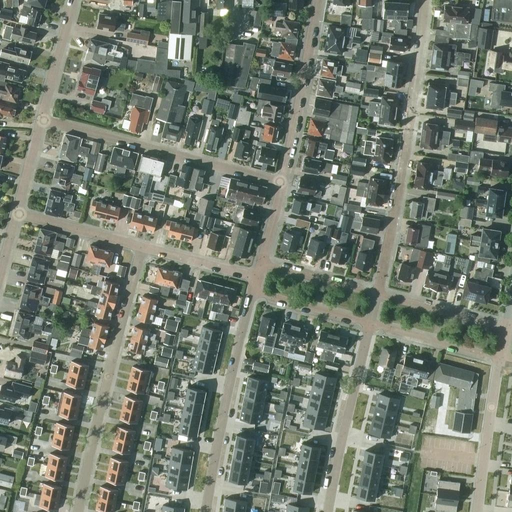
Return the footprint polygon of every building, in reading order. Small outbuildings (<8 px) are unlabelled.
[(24,0),(24,1),(23,6),(30,8),(32,4),(44,7),(45,0),(24,0)] [(155,9),(155,0),(152,0),(152,2),(151,3),(148,3),(147,4),(140,4),(139,17),(147,17),(147,8),(155,9)] [(173,2),(171,23),(168,60),(190,61),(192,37),(195,37),(197,14),(199,14),(199,0),(181,0),(181,2),(173,2)] [(218,0),(218,10),(229,11),(229,0),(218,0)] [(303,0),(289,0),(289,10),(296,10),(296,8),(303,9),(303,0)] [(372,6),(373,6),(374,0),(372,0),(358,0),(358,5),(361,6),(361,18),(371,19),(372,6)] [(511,0),(493,0),(491,20),(511,22),(511,0)] [(173,2),(171,2),(171,3),(167,3),(158,5),(157,20),(171,23),(173,2)] [(287,4),(270,2),(269,15),(286,17),(287,4)] [(394,33),(396,4),(384,3),(382,19),(392,20),(392,22),(389,22),(389,27),(394,27),(394,33)] [(396,4),(394,33),(406,35),(406,29),(400,28),(400,23),(397,23),(397,20),(407,21),(408,4),(396,4)] [(38,27),(42,12),(33,9),(30,8),(23,6),(20,15),(19,22),(28,24),(38,27)] [(455,26),(455,23),(457,8),(445,6),(443,22),(448,23),(447,31),(436,30),(435,36),(449,38),(455,38),(456,26),(455,26)] [(13,11),(0,8),(0,17),(11,20),(13,11)] [(471,25),(467,24),(469,9),(457,8),(455,23),(455,26),(456,26),(455,38),(476,41),(479,13),(473,12),(471,25)] [(262,12),(251,10),(249,25),(260,27),(262,12)] [(199,36),(207,37),(209,13),(201,13),(199,36)] [(340,25),(351,26),(352,15),(342,14),(340,25)] [(115,30),(120,31),(124,32),(126,25),(116,24),(117,18),(100,15),(97,29),(115,32),(115,30)] [(300,22),(283,20),(283,23),(276,22),(275,30),(282,31),(281,36),(297,39),(300,22)] [(6,26),(3,39),(11,41),(11,39),(33,45),(36,34),(28,31),(29,30),(21,28),(21,30),(14,28),(6,26)] [(326,39),(352,43),(353,38),(344,37),(346,29),(328,26),(326,39)] [(490,49),(493,30),(480,28),(478,47),(490,49)] [(126,41),(147,45),(149,36),(128,32),(126,41)] [(372,32),(371,41),(378,42),(379,32),(372,32)] [(405,52),(406,40),(393,38),(394,34),(382,32),(381,43),(389,44),(389,50),(405,52)] [(448,45),(449,38),(435,36),(433,56),(449,58),(449,59),(463,61),(464,54),(458,53),(457,56),(455,55),(456,46),(448,45)] [(110,44),(91,39),(88,50),(122,58),(122,57),(123,53),(109,49),(110,44)] [(351,49),(352,43),(326,39),(324,51),(341,55),(342,47),(351,49)] [(297,45),(279,41),(278,43),(273,42),(271,56),(294,60),(297,45)] [(255,45),(244,42),(243,45),(227,43),(222,84),(245,89),(255,45)] [(383,47),(370,45),(369,53),(382,54),(383,47)] [(157,55),(168,57),(169,49),(168,49),(162,48),(158,47),(157,55)] [(0,56),(28,64),(32,52),(15,48),(13,53),(2,49),(0,56)] [(256,55),(265,57),(266,50),(257,49),(256,55)] [(121,64),(122,58),(88,50),(85,61),(104,66),(106,60),(121,64)] [(505,53),(504,56),(500,55),(501,53),(492,52),(490,66),(495,66),(494,72),(503,74),(504,68),(511,69),(511,53),(510,53),(510,54),(505,53)] [(368,62),(380,63),(381,55),(369,53),(368,62)] [(355,61),(365,63),(367,56),(356,54),(355,61)] [(168,60),(168,57),(157,55),(156,62),(154,73),(167,76),(167,69),(168,60)] [(463,66),(463,61),(449,59),(449,58),(433,56),(431,68),(447,70),(449,62),(452,62),(451,65),(463,66)] [(275,59),(264,57),(263,63),(270,65),(269,73),(259,71),(258,78),(271,80),(272,75),(291,78),(293,64),(275,61),(275,59)] [(336,75),(341,75),(343,66),(338,65),(339,61),(323,59),(320,76),(336,78),(336,75)] [(375,72),(402,76),(403,64),(387,61),(386,71),(383,71),(383,67),(376,66),(375,71),(375,72)] [(24,76),(25,77),(26,74),(25,72),(25,71),(10,67),(7,64),(0,62),(0,74),(6,76),(5,78),(21,83),(23,78),(24,76)] [(92,68),(92,69),(84,67),(81,77),(83,77),(82,82),(80,81),(78,90),(86,92),(85,93),(95,96),(97,88),(100,88),(103,81),(99,80),(101,71),(92,68)] [(180,70),(167,69),(167,76),(180,78),(180,70)] [(202,78),(210,79),(211,72),(203,70),(202,72),(202,78)] [(402,76),(375,72),(375,71),(366,70),(366,74),(365,81),(368,82),(374,80),(374,77),(382,78),(382,75),(385,76),(384,85),(400,88),(402,76)] [(457,78),(469,79),(469,72),(458,71),(457,78)] [(143,74),(136,72),(134,79),(142,81),(143,74)] [(164,78),(156,76),(153,90),(160,92),(164,78)] [(253,78),(250,90),(258,91),(257,99),(285,103),(287,90),(273,88),(270,87),(271,81),(253,78)] [(333,92),(342,94),(344,87),(335,85),(336,81),(319,78),(316,95),(332,98),(333,92)] [(469,80),(458,79),(458,86),(468,87),(469,80)] [(471,79),(469,86),(477,87),(483,88),(484,81),(471,79)] [(20,89),(7,85),(7,82),(0,80),(0,95),(3,96),(2,99),(16,103),(18,96),(20,95),(21,92),(20,90),(20,89)] [(185,80),(184,85),(187,86),(186,90),(192,92),(195,83),(185,80)] [(179,142),(183,126),(179,125),(180,123),(182,122),(186,106),(182,105),(186,90),(187,86),(184,85),(168,81),(157,119),(167,122),(162,138),(179,142)] [(345,91),(359,93),(361,84),(347,81),(345,91)] [(427,96),(456,100),(457,94),(449,93),(447,94),(447,96),(444,96),(446,86),(429,84),(427,96)] [(500,105),(511,107),(511,92),(502,91),(503,86),(490,84),(489,94),(502,95),(500,105)] [(363,96),(378,98),(379,90),(364,88),(363,96)] [(235,92),(234,100),(243,102),(245,94),(235,92)] [(146,124),(150,111),(153,100),(132,94),(129,105),(133,107),(130,119),(132,120),(131,122),(124,120),(122,128),(129,130),(128,131),(140,134),(143,123),(146,124)] [(455,106),(456,100),(427,96),(426,108),(442,110),(444,100),(446,101),(446,103),(447,105),(455,106)] [(396,112),(398,100),(382,97),(381,104),(369,102),(368,109),(396,112)] [(323,133),(322,136),(322,137),(351,144),(358,107),(315,98),(312,114),(316,115),(315,119),(325,121),(323,133)] [(112,101),(103,99),(102,102),(93,100),(90,111),(104,114),(105,109),(109,110),(112,101)] [(201,113),(211,115),(214,101),(205,99),(201,113)] [(0,116),(2,117),(2,115),(13,118),(14,115),(15,114),(16,111),(15,110),(16,107),(0,102),(0,116)] [(227,117),(236,119),(239,105),(230,103),(227,117)] [(238,118),(249,120),(251,112),(246,111),(247,107),(240,105),(238,118)] [(267,120),(280,123),(283,108),(270,105),(269,108),(264,107),(262,116),(267,117),(267,120)] [(394,126),(396,112),(368,109),(367,116),(379,117),(378,124),(394,126)] [(462,111),(447,109),(446,116),(461,118),(462,111)] [(195,140),(197,140),(202,121),(190,118),(186,131),(188,132),(185,142),(187,142),(187,144),(190,145),(192,144),(194,144),(195,140)] [(248,125),(249,120),(238,118),(236,127),(242,128),(243,124),(248,125)] [(499,127),(499,128),(497,127),(498,121),(476,118),(474,132),(496,136),(497,130),(498,130),(497,141),(511,143),(511,128),(507,127),(507,128),(499,127)] [(325,121),(315,119),(312,119),(308,133),(322,136),(323,133),(325,121)] [(454,128),(473,131),(474,122),(455,119),(454,128)] [(219,121),(212,120),(206,143),(208,144),(206,149),(216,151),(218,141),(220,141),(224,129),(218,127),(219,121)] [(423,123),(422,135),(449,140),(450,132),(438,130),(439,126),(423,123)] [(265,126),(265,129),(261,128),(259,140),(276,144),(279,129),(265,126)] [(249,154),(252,145),(250,145),(252,139),(249,139),(242,137),(244,130),(235,127),(232,139),(238,141),(234,157),(246,161),(248,153),(249,154)] [(251,132),(244,130),(242,137),(249,139),(251,132)] [(63,146),(89,153),(90,149),(81,146),(83,139),(66,135),(63,146)] [(449,140),(422,135),(420,147),(435,150),(440,150),(442,150),(442,145),(448,146),(449,140)] [(375,149),(390,151),(392,140),(377,137),(376,144),(373,143),(373,142),(365,141),(364,147),(372,149),(371,152),(375,153),(375,149)] [(333,158),(335,151),(326,149),(327,143),(308,139),(305,154),(324,158),(324,157),(333,158)] [(100,143),(93,142),(91,153),(97,155),(100,143)] [(342,150),(352,152),(353,145),(343,144),(342,150)] [(88,158),(89,153),(63,146),(60,158),(77,163),(79,155),(88,158)] [(389,163),(390,151),(375,149),(375,153),(371,152),(372,149),(364,147),(363,154),(374,156),(373,161),(389,163)] [(134,171),(138,154),(115,148),(110,165),(118,167),(115,176),(124,179),(126,169),(134,171)] [(258,162),(272,165),(275,151),(262,148),(261,152),(257,151),(255,160),(259,161),(258,162)] [(508,177),(510,163),(482,159),(484,152),(471,151),(469,162),(479,164),(478,170),(491,172),(490,174),(508,177)] [(106,155),(99,153),(94,171),(102,173),(106,155)] [(469,156),(448,153),(447,159),(469,162),(469,156)] [(97,156),(93,155),(92,162),(85,161),(84,166),(94,169),(97,156)] [(144,195),(147,185),(154,158),(143,155),(138,172),(145,174),(140,194),(144,195)] [(352,164),(365,166),(366,159),(353,157),(352,164)] [(160,182),(161,179),(166,162),(154,158),(147,185),(144,195),(148,196),(153,180),(160,182)] [(337,174),(339,166),(305,158),(302,171),(318,175),(319,171),(331,173),(337,174)] [(454,172),(467,174),(468,163),(456,161),(454,172)] [(55,174),(82,181),(83,177),(73,174),(75,167),(59,162),(55,174)] [(416,175),(443,179),(444,172),(436,171),(435,175),(432,174),(433,165),(418,162),(416,175)] [(365,167),(352,165),(350,174),(364,176),(365,167)] [(188,189),(194,169),(183,166),(180,178),(171,176),(168,187),(175,189),(176,186),(188,189)] [(194,169),(188,189),(201,193),(204,184),(202,184),(205,172),(194,169)] [(80,186),(82,181),(55,174),(52,186),(69,190),(71,183),(80,186)] [(331,182),(345,185),(347,177),(333,174),(331,182)] [(441,186),(443,179),(416,175),(413,187),(429,190),(431,181),(434,181),(434,185),(441,186)] [(467,184),(479,186),(480,179),(468,177),(467,184)] [(383,193),(386,181),(370,178),(369,184),(366,183),(358,182),(357,188),(383,193)] [(231,179),(226,198),(236,201),(238,193),(247,195),(248,193),(265,197),(267,189),(231,179)] [(314,196),(320,197),(321,192),(315,190),(317,183),(300,179),(297,191),(314,196)] [(89,183),(82,181),(80,190),(87,192),(89,183)] [(465,183),(454,181),(453,188),(464,190),(465,183)] [(132,186),(130,193),(138,196),(141,188),(132,186)] [(381,206),(383,193),(357,188),(356,195),(366,197),(365,204),(381,206)] [(488,201),(504,204),(506,191),(490,188),(488,201)] [(74,209),(75,205),(73,204),(75,197),(68,195),(68,194),(51,190),(48,202),(74,209)] [(457,194),(437,191),(436,198),(456,201),(457,194)] [(262,205),(265,197),(248,193),(247,195),(238,193),(236,201),(254,206),(254,203),(262,205)] [(132,196),(124,194),(121,205),(130,208),(132,196)] [(192,198),(190,197),(186,196),(183,208),(189,210),(192,198)] [(130,208),(138,210),(141,199),(133,197),(130,208)] [(173,206),(174,200),(164,197),(163,203),(173,206)] [(342,206),(344,199),(338,198),(331,197),(330,203),(342,206)] [(422,204),(412,202),(409,216),(425,219),(427,212),(433,213),(435,200),(423,197),(422,204)] [(198,212),(210,216),(214,201),(202,198),(198,212)] [(105,221),(110,200),(106,199),(105,204),(93,201),(91,209),(95,210),(93,218),(105,221)] [(309,211),(319,213),(321,206),(294,199),(291,211),(308,215),(309,211)] [(122,218),(124,209),(113,206),(114,201),(110,200),(105,221),(116,224),(118,217),(122,218)] [(501,217),(504,204),(488,201),(486,215),(501,217)] [(73,213),(74,209),(48,202),(45,214),(61,218),(64,210),(73,213)] [(362,207),(347,204),(346,210),(361,213),(362,207)] [(142,230),(148,206),(144,205),(141,215),(134,213),(130,227),(142,230)] [(148,206),(142,230),(153,233),(157,219),(150,217),(152,207),(148,206)] [(474,208),(462,206),(460,217),(472,219),(474,208)] [(244,210),(237,208),(233,221),(257,227),(260,213),(244,209),(244,210)] [(83,211),(76,210),(74,216),(82,218),(83,211)] [(199,227),(206,229),(209,216),(202,214),(199,227)] [(339,229),(341,230),(349,232),(350,228),(360,230),(360,231),(376,234),(379,221),(363,218),(362,222),(353,220),(353,218),(343,215),(339,229)] [(196,237),(199,229),(188,226),(190,218),(184,217),(184,220),(183,225),(179,240),(191,243),(192,236),(196,237)] [(215,218),(210,217),(207,227),(213,228),(215,218)] [(295,226),(309,230),(311,222),(297,218),(295,226)] [(339,222),(325,218),(323,225),(337,228),(339,222)] [(459,225),(464,226),(470,227),(471,220),(460,218),(459,225)] [(184,220),(180,219),(179,224),(167,220),(165,229),(169,230),(167,237),(179,240),(183,225),(184,220)] [(405,242),(416,244),(415,246),(427,248),(431,226),(418,224),(417,229),(408,227),(405,242)] [(325,233),(320,231),(317,241),(311,239),(307,255),(321,258),(325,243),(323,242),(325,236),(331,237),(333,228),(327,226),(325,233)] [(225,236),(226,233),(227,231),(215,227),(213,233),(212,233),(208,248),(220,251),(224,236),(225,236)] [(233,255),(248,259),(255,232),(234,227),(229,247),(234,248),(233,255)] [(343,265),(343,264),(347,249),(341,247),(343,240),(339,239),(341,230),(339,229),(334,228),(331,238),(337,239),(331,261),(343,265)] [(37,241),(64,248),(65,244),(55,241),(57,234),(41,229),(37,241)] [(471,240),(497,244),(499,232),(483,230),(482,240),(480,240),(480,237),(471,235),(471,240)] [(296,245),(300,246),(302,237),(285,232),(281,249),(294,252),(296,245)] [(73,248),(75,240),(67,238),(65,246),(73,248)] [(368,254),(369,248),(372,249),(375,241),(363,238),(361,246),(355,267),(367,271),(372,255),(368,254)] [(495,258),(497,244),(471,240),(470,246),(478,247),(479,244),(481,245),(479,254),(475,253),(474,256),(474,260),(489,263),(490,257),(495,258)] [(63,252),(64,248),(37,241),(34,253),(51,257),(53,250),(63,252)] [(455,244),(446,242),(445,252),(453,254),(455,244)] [(95,274),(102,249),(90,246),(86,261),(94,263),(91,273),(95,274)] [(398,279),(411,283),(413,275),(416,266),(421,268),(422,267),(426,251),(413,248),(409,266),(402,264),(398,279)] [(102,249),(95,274),(99,275),(102,265),(109,267),(113,252),(102,249)] [(426,251),(422,267),(429,269),(433,253),(426,251)] [(82,255),(75,253),(72,265),(79,267),(82,255)] [(71,257),(62,255),(60,261),(69,263),(71,257)] [(30,269),(57,275),(58,271),(48,269),(50,261),(33,257),(30,269)] [(462,271),(469,273),(472,261),(465,259),(462,271)] [(57,275),(66,278),(69,264),(58,261),(56,269),(58,269),(57,275)] [(436,290),(444,263),(437,262),(434,272),(428,271),(424,287),(436,290)] [(485,284),(487,276),(491,277),(494,265),(484,262),(483,267),(482,267),(481,272),(481,273),(474,300),(485,303),(490,288),(480,286),(481,283),(485,284)] [(444,263),(436,290),(448,293),(450,287),(457,289),(461,275),(454,273),(452,278),(447,276),(450,265),(444,263)] [(127,267),(119,265),(119,266),(118,273),(117,275),(124,277),(127,267)] [(164,296),(170,270),(158,267),(154,283),(162,285),(159,294),(164,296)] [(68,277),(76,279),(78,271),(71,268),(68,277)] [(56,280),(57,275),(30,269),(27,281),(44,285),(46,277),(56,280)] [(170,270),(164,296),(168,297),(170,287),(178,289),(182,273),(170,270)] [(474,300),(481,273),(481,272),(475,271),(472,281),(476,282),(476,284),(466,282),(462,297),(474,300)] [(64,284),(66,278),(57,275),(55,282),(64,284)] [(207,300),(211,284),(198,280),(194,296),(204,299),(204,301),(201,300),(199,308),(204,310),(207,300)] [(91,290),(117,297),(120,285),(105,281),(102,289),(92,286),(91,290)] [(216,313),(223,287),(211,284),(207,300),(217,302),(216,304),(213,303),(211,311),(216,313)] [(23,297),(49,304),(50,300),(40,297),(42,289),(26,285),(23,297)] [(223,287),(216,313),(219,313),(217,319),(227,322),(228,316),(222,314),(224,306),(221,306),(222,304),(231,306),(236,290),(223,287)] [(56,290),(52,303),(58,305),(59,305),(63,292),(56,290)] [(113,308),(117,297),(91,290),(90,294),(100,297),(98,304),(113,308)] [(188,292),(180,290),(177,300),(186,302),(188,292)] [(139,308),(164,315),(165,310),(155,308),(157,300),(142,296),(139,308)] [(48,308),(49,304),(23,297),(20,308),(36,313),(38,305),(48,308)] [(185,302),(176,300),(175,306),(184,308),(185,302)] [(113,308),(98,304),(88,301),(87,306),(97,308),(95,315),(110,320),(113,308)] [(193,302),(187,301),(184,313),(190,314),(193,302)] [(52,303),(50,303),(49,310),(56,312),(58,305),(52,303)] [(163,319),(164,315),(139,308),(135,319),(151,324),(153,316),(163,319)] [(69,313),(58,310),(56,318),(67,321),(69,313)] [(15,325),(41,331),(42,327),(33,325),(35,317),(18,313),(15,325)] [(264,346),(273,349),(277,334),(272,333),(275,321),(263,317),(258,336),(266,338),(264,346)] [(179,322),(167,319),(165,329),(176,332),(179,322)] [(81,332),(105,339),(105,338),(108,327),(94,323),(92,330),(82,328),(81,332)] [(289,354),(296,327),(284,324),(280,341),(289,343),(289,345),(287,345),(285,346),(282,357),(288,358),(288,357),(289,354)] [(40,336),(41,331),(15,325),(12,336),(29,341),(31,333),(40,336)] [(51,337),(59,339),(62,328),(54,326),(53,329),(52,333),(51,337)] [(203,326),(200,337),(219,342),(222,331),(203,326)] [(130,338),(156,345),(157,341),(147,338),(149,331),(134,327),(130,338)] [(296,327),(289,354),(294,355),(294,353),(295,349),(295,347),(293,347),(293,344),(303,347),(307,330),(296,327)] [(81,332),(78,344),(102,350),(105,339),(81,332)] [(327,361),(329,351),(333,336),(321,332),(317,347),(323,349),(323,352),(322,352),(320,359),(327,361)] [(164,344),(173,346),(175,335),(166,333),(164,344)] [(343,354),(347,339),(333,336),(329,351),(327,361),(333,362),(335,355),(336,352),(343,354)] [(200,337),(197,348),(217,352),(219,342),(200,337)] [(155,349),(156,345),(130,338),(127,350),(143,354),(145,347),(155,349)] [(49,345),(34,341),(32,350),(47,354),(49,345)] [(71,351),(82,354),(84,347),(73,344),(71,351)] [(164,347),(162,356),(171,358),(173,349),(164,347)] [(197,348),(195,358),(215,363),(217,352),(197,348)] [(385,367),(383,375),(381,381),(391,384),(395,369),(391,368),(395,352),(383,349),(379,365),(385,367)] [(48,355),(32,351),(29,361),(45,365),(48,355)] [(313,363),(315,353),(306,351),(304,361),(313,363)] [(294,355),(289,354),(288,357),(298,360),(304,362),(305,356),(294,353),(294,355)] [(5,374),(21,379),(26,358),(18,356),(15,365),(8,363),(5,374)] [(410,388),(418,360),(405,356),(403,365),(397,363),(394,375),(400,376),(401,373),(411,375),(410,378),(409,377),(407,379),(406,384),(404,393),(409,394),(410,388)] [(169,360),(161,358),(159,365),(167,367),(169,360)] [(195,358),(192,369),(212,374),(215,363),(195,358)] [(418,360),(410,388),(413,388),(413,386),(416,387),(417,381),(416,379),(416,377),(426,379),(430,363),(418,360)] [(71,361),(69,372),(86,376),(89,364),(71,361)] [(339,364),(327,361),(325,367),(337,370),(339,364)] [(269,367),(254,362),(252,369),(267,373),(269,367)] [(469,433),(474,402),(478,375),(452,368),(437,363),(433,380),(448,384),(463,388),(461,399),(457,399),(456,405),(458,406),(457,412),(455,412),(452,431),(469,433)] [(133,366),(130,378),(147,382),(150,371),(133,366)] [(173,368),(172,376),(179,377),(178,382),(170,381),(170,388),(186,390),(188,370),(173,368)] [(69,372),(66,384),(84,387),(86,376),(69,372)] [(315,373),(312,386),(333,391),(336,378),(315,373)] [(249,377),(246,388),(266,392),(268,381),(249,377)] [(130,378),(127,389),(144,394),(147,382),(130,378)] [(28,398),(31,388),(17,384),(16,391),(2,387),(0,393),(0,399),(14,403),(16,395),(28,398)] [(312,386),(309,399),(330,404),(333,391),(312,386)] [(187,387),(185,398),(203,402),(206,391),(187,387)] [(246,388),(244,398),(264,402),(266,392),(246,388)] [(418,390),(410,388),(409,397),(416,398),(418,390)] [(61,391),(59,403),(66,405),(78,408),(81,396),(61,391)] [(379,394),(376,407),(396,412),(400,399),(379,394)] [(125,396),(122,408),(140,412),(141,407),(143,401),(125,396)] [(185,398),(183,410),(201,413),(203,402),(185,398)] [(244,398),(242,409),(262,413),(264,402),(244,398)] [(309,399),(306,412),(327,417),(330,404),(309,399)] [(38,403),(31,401),(29,410),(35,412),(38,403)] [(59,403),(56,414),(76,419),(78,408),(66,405),(59,403)] [(376,407),(373,420),(393,425),(396,412),(376,407)] [(4,410),(0,409),(0,422),(9,425),(11,418),(30,423),(33,412),(24,410),(23,414),(12,412),(13,411),(4,408),(4,410)] [(122,408),(120,419),(137,424),(140,412),(122,408)] [(242,409),(240,420),(259,424),(262,413),(242,409)] [(183,410),(181,421),(199,425),(201,413),(183,410)] [(306,412),(303,425),(324,430),(327,417),(306,412)] [(406,433),(410,417),(397,413),(392,430),(406,433)] [(373,420),(369,433),(390,438),(393,425),(373,420)] [(181,421),(178,433),(197,436),(199,425),(181,421)] [(57,422),(55,434),(72,438),(75,426),(57,422)] [(118,427),(115,438),(133,442),(135,431),(118,427)] [(55,434),(52,445),(69,449),(72,438),(55,434)] [(8,435),(7,439),(0,436),(0,450),(3,451),(6,443),(16,446),(18,438),(8,435)] [(237,435),(235,446),(253,450),(255,438),(237,435)] [(115,438),(113,450),(130,454),(133,442),(115,438)] [(302,444),(300,455),(318,459),(320,447),(302,444)] [(235,446),(232,458),(251,461),(253,450),(235,446)] [(172,447),(170,460),(191,464),(193,451),(194,451),(172,447)] [(24,452),(14,450),(12,457),(22,459),(24,452)] [(365,450),(363,462),(381,465),(383,454),(365,450)] [(50,453),(48,465),(65,468),(68,457),(50,453)] [(402,453),(400,461),(407,462),(409,454),(402,453)] [(300,455),(298,467),(316,470),(318,459),(300,455)] [(111,458),(109,469),(126,473),(129,461),(111,458)] [(232,458),(230,469),(249,472),(251,461),(232,458)] [(170,460),(168,474),(189,477),(191,464),(170,460)] [(363,462),(361,473),(379,477),(381,465),(363,462)] [(48,465),(45,476),(63,480),(65,468),(48,465)] [(298,467),(295,478),(313,482),(316,470),(298,467)] [(109,469),(106,481),(124,485),(126,473),(109,469)] [(230,469),(228,480),(246,484),(249,472),(230,469)] [(0,485),(12,488),(15,477),(0,473),(0,485)] [(284,473),(282,479),(290,482),(292,475),(284,473)] [(361,473),(359,484),(377,488),(379,477),(361,473)] [(168,474),(166,487),(187,490),(189,477),(168,474)] [(295,478),(293,489),(311,493),(313,482),(295,478)] [(458,498),(460,483),(439,480),(437,495),(458,498)] [(44,483),(42,495),(59,498),(61,486),(44,483)] [(359,484),(356,496),(374,500),(377,488),(359,484)] [(100,487),(98,498),(115,501),(117,489),(100,487)] [(256,489),(255,498),(265,498),(266,490),(256,489)] [(42,495),(40,506),(57,510),(59,498),(42,495)] [(144,495),(144,509),(158,509),(158,495),(144,495)] [(442,511),(456,511),(458,498),(437,495),(435,511),(442,511)] [(98,498),(96,510),(108,511),(113,511),(115,501),(98,498)] [(225,498),(223,511),(225,511),(245,511),(247,501),(242,501),(225,498)]
